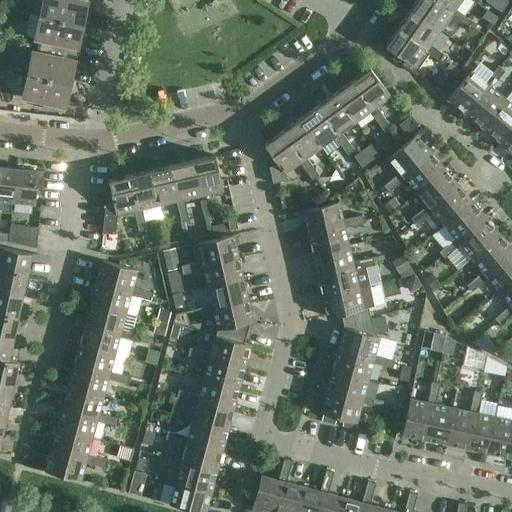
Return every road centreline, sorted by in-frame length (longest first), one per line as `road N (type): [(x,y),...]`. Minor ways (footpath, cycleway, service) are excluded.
road 1 (residential): [(243,112),(293,329),(263,439),(511,494)]
road 2 (residential): [(38,369),(89,141)]
road 3 (residential): [(378,0),(320,68),(243,112)]
road 4 (residential): [(243,112),(89,141)]
road 5 (residential): [(89,141),(122,0)]
